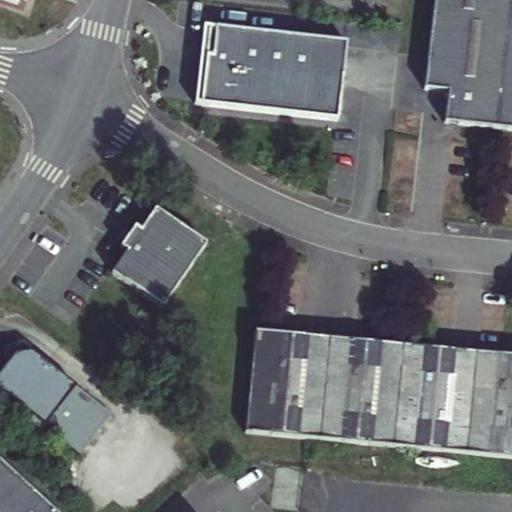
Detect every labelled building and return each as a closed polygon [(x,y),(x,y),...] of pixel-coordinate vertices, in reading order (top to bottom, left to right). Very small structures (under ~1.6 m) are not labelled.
[(0,0),(0,2),(18,9),(20,2),(27,4),(28,0),(0,0)] [(511,0),(440,0),(430,94),(454,96),(450,127),(511,133),(511,0)] [(221,61),(215,60),(210,106),(346,122),(355,47),(225,32),(221,61)] [(209,244),(158,210),(144,231),(139,227),(125,249),(130,252),(117,273),(167,306),(209,244)] [(244,437),(320,444),(328,343),(305,341),(254,336),(244,437)] [(511,361),(350,345),(328,343),(320,444),(511,462),(511,361)] [(114,420),(25,349),(0,380),(0,395),(27,417),(32,440),(38,445),(56,438),(65,450),(68,449),(81,460),(114,420)] [(51,511),(44,505),(0,465),(0,511),(51,511)]
